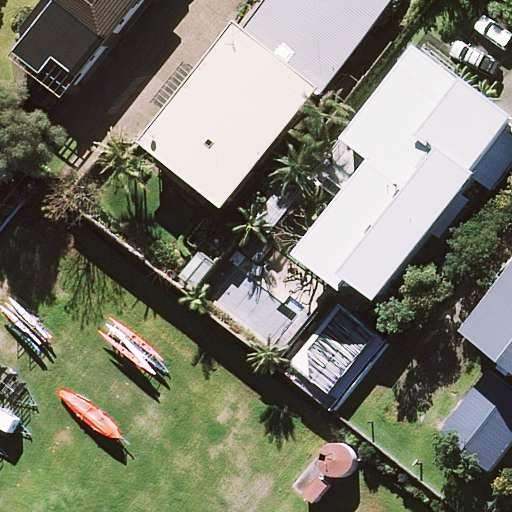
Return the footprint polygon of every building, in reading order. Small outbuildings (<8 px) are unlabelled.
[(72,0),(29,57),(81,96),(154,0),(72,0)] [(403,0),(277,0),(257,26),(253,22),(157,142),(238,207),(403,0)] [(511,105),(437,47),(365,139),(390,159),(315,254),(384,309),(488,177),(500,186),(511,171),(511,105)] [(511,287),(478,329),(511,356),(511,287)] [(349,315),(304,371),(342,401),(387,344),(349,315)] [(2,367),(0,370),(0,511),(67,511),(113,457),(2,367)] [(511,386),(511,385),(494,372),(446,435),(494,471),(511,447),(511,386)]
